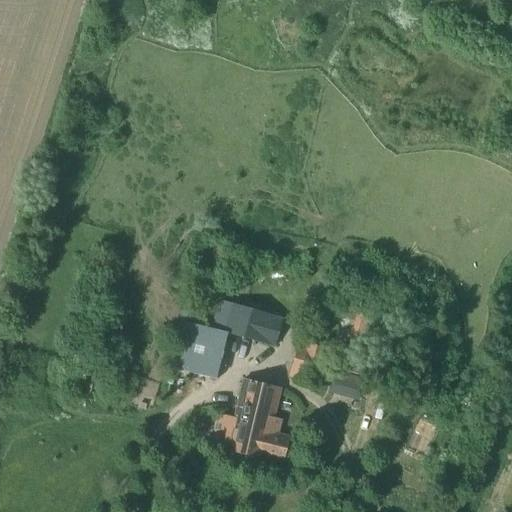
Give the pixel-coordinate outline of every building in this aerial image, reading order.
[(274,347),(283,320),(220,301),(209,337),(195,333),(186,373),(196,375),(194,381),(209,384),(211,379),(220,381),(229,342),(228,342),(230,335),(274,347)] [(319,385),(325,364),(328,351),(299,343),(290,377),(319,385)] [(335,370),(330,389),(341,392),(346,373),(335,370)] [(89,396),(92,380),(82,378),(78,393),(89,396)] [(280,389),(242,380),(233,418),(236,419),(229,451),(259,459),(260,456),(282,462),(288,437),(269,432),(280,389)]
